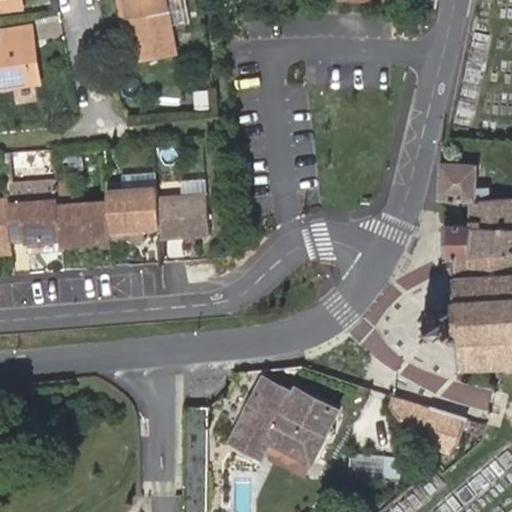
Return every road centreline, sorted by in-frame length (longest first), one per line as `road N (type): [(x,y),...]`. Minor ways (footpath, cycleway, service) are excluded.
road 1 (tertiary): [(377,257),(340,307),(296,337),(0,364)]
road 2 (residential): [(377,257),(323,238),(289,252),(225,301),(0,320)]
road 3 (tertiary): [(377,257),(405,202),(454,0)]
road 4 (residential): [(76,0),(98,128)]
